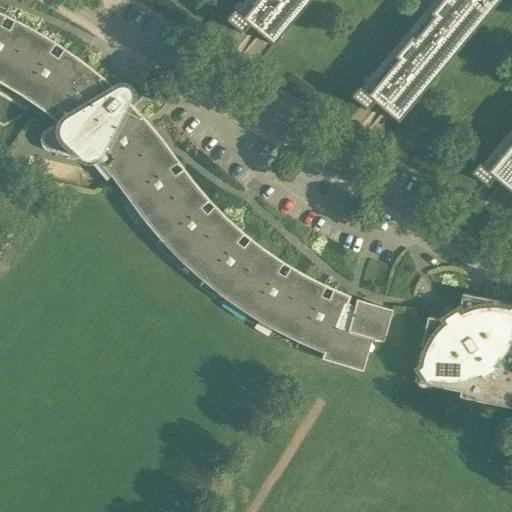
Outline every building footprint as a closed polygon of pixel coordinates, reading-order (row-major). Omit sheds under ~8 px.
[(242,0),(234,10),(234,9),(225,20),(236,28),(239,31),(241,33),(247,26),(255,32),(271,44),(306,0),(242,0)] [(430,0),(358,88),(357,87),(349,97),(360,107),(362,108),(365,110),(372,101),(380,108),(396,121),(494,0),(430,0)] [(370,339),(382,342),(383,335),(391,309),(355,299),(353,306),(350,305),(346,304),(349,296),(338,292),(331,289),(317,283),(304,276),(297,273),(291,269),(284,265),(271,256),(264,251),(258,246),(251,241),(245,236),(233,225),(227,220),(220,213),(214,208),(209,202),(204,196),(194,185),(190,179),(185,173),(181,166),(176,160),(163,144),(147,124),(128,103),(128,102),(129,101),(129,100),(129,98),(129,97),(129,95),(128,94),(128,93),(127,91),(126,89),(124,88),(123,87),(122,87),(120,87),(118,87),(117,87),(115,88),(112,90),(106,84),(99,77),(97,76),(94,73),(93,72),(89,69),(82,63),(75,58),(62,49),(55,44),(48,40),(43,37),(41,36),(27,27),(12,20),(5,16),(0,13),(0,82),(19,94),(40,108),(41,109),(46,113),(50,116),(58,123),(44,131),(42,133),(41,134),(40,136),(40,138),(39,140),(40,142),(40,144),(41,145),(42,147),(43,149),(44,149),(46,150),(48,151),(86,161),(88,161),(90,161),(92,160),(93,159),(95,158),(97,157),(103,166),(110,175),(113,179),(126,196),(142,219),(161,240),(180,260),(201,279),(224,297),(247,313),(271,327),(297,340),(322,352),(320,359),(361,371),(370,339)] [(511,129),(483,165),(481,165),(474,174),(484,183),(487,185),(490,187),(497,179),(506,186),(511,190),(511,129)] [(511,304),(483,298),(474,297),(464,295),(461,313),(452,319),(447,322),(429,318),(427,327),(416,383),(463,392),(461,398),(511,408),(511,304)]
